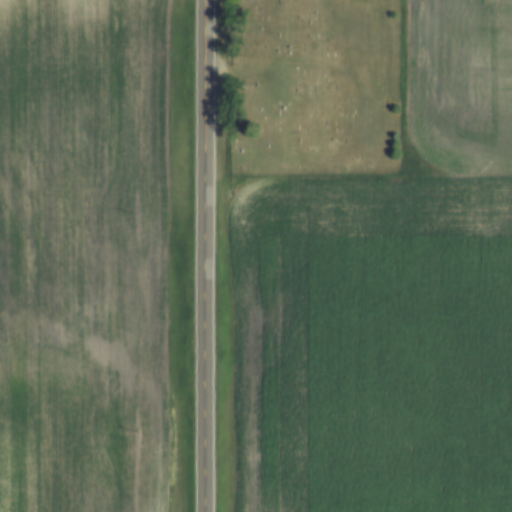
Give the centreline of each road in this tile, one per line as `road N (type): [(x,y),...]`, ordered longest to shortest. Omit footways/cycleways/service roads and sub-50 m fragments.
road 1 (tertiary): [(213,511),(213,210)]
road 2 (tertiary): [(213,210),(214,0)]
